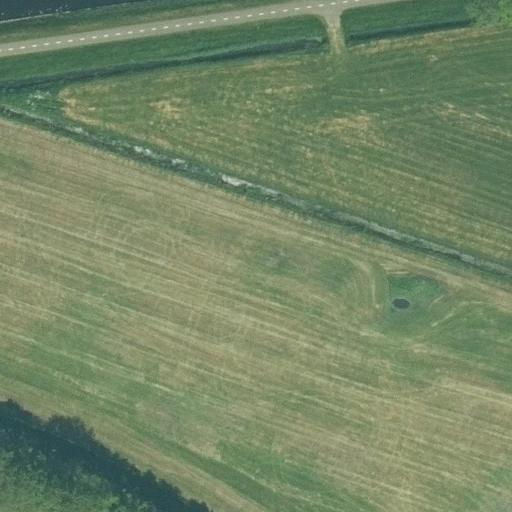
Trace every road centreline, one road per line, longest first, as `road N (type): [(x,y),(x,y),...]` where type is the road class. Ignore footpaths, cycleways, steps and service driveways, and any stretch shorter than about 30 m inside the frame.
road 1 (unclassified): [(0,49),(341,0)]
road 2 (unclassified): [(149,511),(0,444)]
